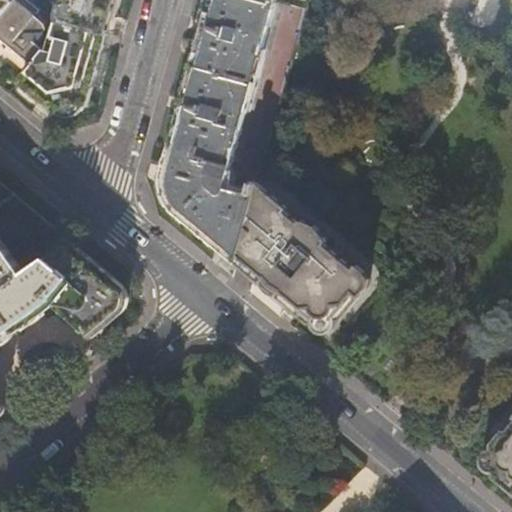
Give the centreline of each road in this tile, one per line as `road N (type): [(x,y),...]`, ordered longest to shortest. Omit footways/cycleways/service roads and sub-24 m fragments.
road 1 (residential): [(462,511),(205,297)]
road 2 (residential): [(0,471),(205,297)]
road 3 (residential): [(163,0),(103,212)]
road 4 (residential): [(103,212),(0,126)]
road 5 (residential): [(205,297),(103,212)]
